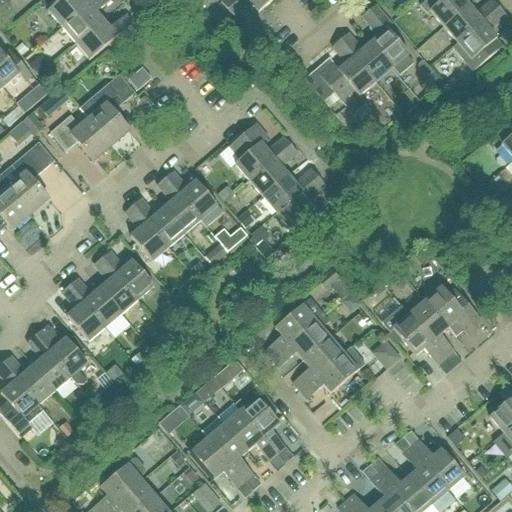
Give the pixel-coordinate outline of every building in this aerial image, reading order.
[(60,30),(95,0),(62,0),(46,14),(60,30)] [(74,46),(101,23),(94,15),(112,1),(111,0),(95,0),(60,30),(74,46)] [(240,0),(224,0),(220,4),(227,12),(240,0)] [(240,0),(227,12),(234,20),(250,6),(258,15),(275,0),(240,0)] [(443,29),(455,19),(440,0),(427,0),(428,1),(420,8),(426,16),(429,13),(443,29)] [(440,0),(455,19),(468,8),(461,0),(440,0)] [(455,19),(443,29),(456,45),(498,11),(491,3),(475,16),(468,8),(455,19)] [(369,46),(391,72),(392,71),(398,78),(412,66),(406,59),(407,58),(386,32),(390,29),(383,21),(385,19),(375,8),(362,19),(378,39),(369,46)] [(504,19),(498,11),(451,50),(472,74),(502,48),(488,33),(504,19)] [(235,22),(244,32),(250,27),(241,16),(235,22)] [(101,23),(74,46),(88,63),(132,25),(126,17),(108,32),(101,23)] [(391,72),(369,46),(362,52),(348,36),(340,43),(374,85),(391,72)] [(323,104),(333,96),(339,104),(352,93),(358,99),(374,85),(340,43),(332,50),(335,55),(345,66),(338,72),(332,65),(320,75),(329,87),(317,97),(323,104)] [(0,88),(2,91),(19,77),(24,84),(31,79),(9,52),(2,58),(0,55),(0,88)] [(37,63),(27,72),(36,83),(47,74),(37,63)] [(136,93),(150,81),(142,71),(127,83),(136,93)] [(118,78),(78,111),(88,122),(110,149),(128,134),(112,115),(134,96),(118,78)] [(402,116),(412,108),(407,102),(397,110),(402,116)] [(33,139),(44,131),(31,116),(21,125),(33,139)] [(110,149),(88,122),(80,129),(70,118),(49,136),(66,155),(76,145),(92,164),(110,149)] [(248,184),(290,148),(283,140),(267,153),(260,146),(267,140),(256,127),(230,149),(240,162),(234,167),(248,184)] [(511,160),(511,137),(501,147),(511,160)] [(0,177),(0,182),(30,218),(47,202),(31,183),(54,164),(38,145),(7,172),(0,177)] [(262,200),(287,178),(280,170),(297,156),(290,148),(248,184),(262,200)] [(275,216),(317,180),(311,172),(294,186),(287,178),(262,200),(275,216)] [(200,223),(199,224),(205,231),(223,217),(195,184),(187,191),(173,174),(165,181),(200,223)] [(317,180),(275,216),(289,232),(315,211),(307,202),(323,187),(317,180)] [(163,211),(184,237),(199,224),(200,223),(165,181),(157,188),(171,205),(163,211)] [(0,218),(12,233),(30,218),(0,182),(0,218)] [(184,237),(163,211),(155,218),(140,201),(132,208),(168,250),(184,237)] [(151,264),(168,250),(132,208),(124,215),(138,232),(130,239),(135,245),(151,264)] [(24,253),(40,237),(27,225),(12,242),(24,253)] [(265,261),(273,254),(263,241),(254,249),(265,261)] [(219,246),(203,260),(211,269),(227,255),(219,246)] [(100,261),(136,303),(153,289),(128,260),(120,267),(108,254),(100,261)] [(120,316),(136,303),(100,261),(92,268),(103,281),(95,288),(120,316)] [(331,272),(316,283),(324,293),(339,282),(331,272)] [(120,316),(95,288),(87,295),(76,281),(68,288),(104,330),(120,316)] [(87,344),(104,330),(68,288),(60,295),(71,308),(62,316),(87,344)] [(440,289),(423,303),(447,332),(454,341),(462,334),(469,342),(478,335),(474,331),(481,326),(453,293),(447,298),(440,289)] [(353,316),(358,306),(343,299),(339,309),(353,316)] [(264,354),(271,362),(315,325),(318,322),(323,318),(309,302),(274,331),(281,339),(264,354)] [(446,333),(447,332),(423,303),(407,317),(444,362),(452,355),(439,339),(446,333)] [(437,369),(444,362),(407,317),(400,309),(383,322),(415,360),(423,353),(437,369)] [(173,310),(156,321),(167,339),(184,328),(173,310)] [(301,364),(329,341),(321,331),(328,324),(323,318),(318,322),(315,325),(271,362),(278,370),(294,356),(295,357),(301,364)] [(45,330),(34,339),(69,381),(69,380),(75,387),(82,387),(86,383),(77,373),(85,367),(77,357),(83,352),(72,340),(66,345),(64,342),(59,346),(52,338),(54,336),(49,331),(48,332),(45,330)] [(32,369),(53,394),(69,381),(34,339),(26,346),(40,362),(32,369)] [(343,357),(350,351),(349,350),(342,356),(329,341),(301,364),(308,372),(291,386),(298,394),(343,357)] [(343,357),(298,394),(305,403),(322,388),(329,397),(364,367),(350,351),(343,357)] [(452,355),(444,362),(452,371),(460,365),(452,355)] [(53,394),(32,369),(24,376),(10,359),(1,366),(37,408),(53,394)] [(243,372),(240,368),(235,362),(224,371),(232,381),(243,372)] [(437,369),(445,378),(452,371),(444,362),(437,369)] [(37,408),(1,366),(0,367),(0,380),(8,390),(0,395),(0,398),(5,403),(0,407),(0,419),(19,442),(31,432),(26,427),(42,414),(37,408)] [(114,367),(105,375),(113,384),(122,376),(114,367)] [(212,381),(207,385),(215,395),(220,391),(212,381)] [(239,413),(276,457),(284,450),(270,433),(278,426),(255,399),(249,393),(234,407),(239,413)] [(502,437),(511,428),(511,399),(487,420),(502,437)] [(180,408),(170,416),(179,427),(189,419),(187,418),(180,408)] [(268,464),(276,457),(239,413),(223,426),(222,427),(246,454),(253,447),(268,464)] [(222,427),(223,426),(218,420),(201,434),(206,441),(244,484),(252,477),(238,460),(246,454),(222,427)] [(511,448),(511,428),(502,437),(511,448)] [(409,449),(417,443),(409,434),(401,441),(409,449)] [(236,491),(244,484),(206,441),(190,454),(213,481),(221,474),(236,491)] [(401,456),(409,449),(401,441),(394,447),(401,456)] [(409,449),(447,494),(463,480),(439,452),(431,459),(417,443),(409,449)] [(431,508),(447,494),(409,449),(401,456),(415,472),(407,479),(431,508)] [(276,457),(284,467),(288,464),(293,460),(284,450),(276,457)] [(276,474),(284,467),(276,457),(268,464),(276,474)] [(377,477),(376,477),(406,511),(425,511),(431,508),(407,479),(398,487),(377,461),(369,468),(377,477)] [(108,511),(142,484),(138,479),(144,475),(145,472),(137,463),(134,462),(128,467),(100,491),(107,499),(92,511),(108,511)] [(487,475),(480,467),(475,472),(481,480),(487,475)] [(295,470),(287,474),(294,490),(303,486),(295,470)] [(252,494),(260,487),(252,477),(244,484),(252,494)] [(378,511),(406,511),(376,477),(369,484),(382,500),(374,507),(378,511)] [(140,511),(155,500),(142,484),(108,511),(140,511)] [(236,491),(244,501),(252,494),(244,484),(236,491)] [(91,501),(86,496),(85,494),(72,505),(75,508),(78,511),(91,501)] [(378,511),(374,507),(368,511),(364,511),(352,498),(344,505),(350,511),(378,511)] [(165,511),(155,500),(140,511),(165,511)]
